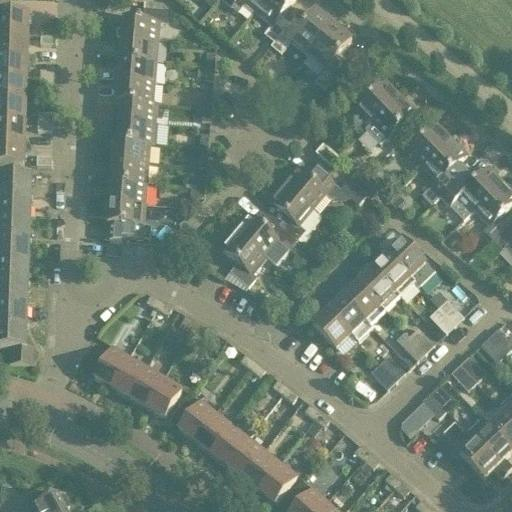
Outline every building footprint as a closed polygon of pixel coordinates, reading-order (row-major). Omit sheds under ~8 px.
[(0,0),(0,39),(28,41),(28,18),(7,17),(7,0),(0,0)] [(224,0),(221,4),(230,12),(238,17),(245,9),(255,17),(268,0),(224,0)] [(268,0),(255,17),(272,30),(264,40),(274,48),(290,30),(289,29),(281,22),(299,0),(268,0)] [(122,24),(121,45),(158,48),(160,29),(167,29),(168,15),(143,14),(142,26),(122,24)] [(274,48),(271,52),(280,59),(290,47),(308,62),(334,30),(317,16),(305,31),(294,23),(289,29),(290,30),(274,48)] [(352,45),(334,30),(308,62),(325,76),(315,88),(325,96),(349,67),(340,60),(352,45)] [(41,31),(41,41),(55,41),(55,31),(41,31)] [(28,41),(0,39),(0,61),(27,62),(28,41)] [(55,41),(41,41),(41,49),(55,49),(55,41)] [(158,48),(121,45),(119,65),(157,68),(158,48)] [(206,58),(205,72),(214,73),(216,58),(206,58)] [(0,83),(26,84),(27,62),(0,61),(0,83)] [(157,68),(119,65),(117,85),(155,89),(157,68)] [(205,72),(200,71),(199,80),(205,80),(205,85),(214,86),(214,73),(205,72)] [(39,84),(54,85),(54,75),(39,74),(39,84)] [(26,84),(0,83),(0,104),(25,105),(26,84)] [(54,85),(39,84),(39,92),(54,93),(54,85)] [(117,85),(116,106),(154,109),(155,89),(117,85)] [(372,128),(400,101),(386,86),(357,114),(372,128)] [(203,98),(202,113),(211,114),(212,99),(203,98)] [(416,117),(400,101),(372,128),(387,144),(416,117)] [(25,105),(0,104),(0,126),(24,127),(25,105)] [(154,109),(116,106),(116,107),(119,108),(118,126),(155,130),(157,109),(154,109)] [(211,114),(202,113),(202,126),(210,127),(211,114)] [(38,117),(38,128),(52,128),(53,118),(38,117)] [(24,127),(0,126),(0,147),(24,148),(24,127)] [(118,126),(116,147),(153,150),(155,130),(118,126)] [(52,128),(38,128),(38,136),(52,136),(52,128)] [(424,170),(452,144),(437,129),(410,156),(424,170)] [(200,139),(199,154),(208,155),(209,139),(200,139)] [(469,176),(460,167),(467,160),(452,144),(424,170),(439,186),(433,191),(431,193),(439,202),(441,203),(459,185),(469,176)] [(112,146),(111,167),(148,170),(150,151),(153,151),(153,150),(116,147),(112,146)] [(24,148),(0,147),(0,170),(23,171),(24,148)] [(323,147),(315,156),(334,173),(342,163),(323,147)] [(208,155),(199,154),(198,167),(207,167),(208,155)] [(37,161),(36,170),(51,170),(51,161),(37,161)] [(148,170),(111,167),(109,187),(146,191),(148,170)] [(297,174),(283,190),(313,215),(326,200),(332,205),(341,195),(340,194),(313,171),(305,180),(297,174)] [(459,185),(441,203),(449,212),(450,211),(464,226),(476,215),(503,188),(488,173),(467,194),(459,185)] [(348,185),(366,201),(367,200),(372,204),(379,195),(356,175),(348,185)] [(0,200),(30,202),(31,180),(0,178),(0,200)] [(191,194),(205,196),(206,180),(197,179),(196,193),(191,193),(191,194)] [(348,185),(340,194),(341,195),(359,210),(366,201),(348,185)] [(109,187),(108,208),(145,211),(146,191),(109,187)] [(511,210),(511,197),(503,188),(476,215),(490,230),(484,236),(493,245),(510,229),(502,220),(511,210)] [(313,215),(283,190),(269,206),(287,221),(279,230),(298,246),(298,245),(303,249),(311,240),(309,238),(321,222),(313,216),(313,215)] [(423,201),(431,209),(439,202),(431,193),(423,201)] [(205,196),(191,194),(190,202),(204,203),(205,196)] [(30,202),(0,200),(0,222),(29,223),(30,202)] [(145,211),(108,208),(106,229),(126,231),(125,242),(149,244),(150,231),(143,231),(145,211)] [(248,220),(234,236),(264,262),(276,271),(298,246),(279,230),(271,240),(248,220)] [(0,222),(0,243),(29,245),(29,223),(0,222)] [(511,230),(510,229),(493,245),(502,254),(504,253),(511,261),(511,230)] [(264,262),(234,236),(219,253),(238,269),(229,278),(248,294),(257,283),(254,281),(267,265),(264,262)] [(29,245),(0,243),(0,265),(28,266),(29,245)] [(402,245),(388,259),(419,291),(434,277),(425,267),(424,268),(402,245)] [(388,259),(373,273),(400,301),(414,288),(418,293),(419,291),(388,259)] [(0,265),(0,286),(27,287),(28,266),(0,265)] [(400,301),(373,273),(358,287),(385,316),(400,301)] [(0,286),(0,307),(26,309),(27,287),(0,286)] [(385,316),(358,287),(344,301),(371,329),(385,316)] [(157,314),(161,306),(150,300),(146,308),(157,314)] [(344,301),(329,315),(352,339),(351,340),(358,347),(373,333),(370,330),(371,329),(344,301)] [(447,305),(440,312),(456,329),(463,322),(447,305)] [(161,306),(157,314),(168,320),(172,313),(161,306)] [(26,309),(0,307),(0,329),(26,330),(26,309)] [(456,329),(440,312),(429,322),(446,339),(456,329)] [(352,339),(329,315),(314,330),(337,354),(351,340),(352,339)] [(192,334),(196,327),(185,321),(175,339),(186,345),(192,335),(192,334)] [(207,334),(196,327),(192,334),(192,335),(203,341),(207,334)] [(26,330),(0,329),(0,351),(11,352),(10,369),(32,370),(33,352),(25,352),(26,330)] [(409,341),(426,358),(434,350),(417,333),(409,341)] [(489,343),(505,360),(511,353),(511,348),(498,334),(489,343)] [(426,358),(409,341),(401,350),(417,367),(426,358)] [(505,360),(489,343),(480,350),(497,368),(505,360)] [(111,393),(129,362),(111,352),(93,383),(111,393)] [(250,375),(255,368),(245,360),(240,367),(250,375)] [(381,369),(397,386),(405,378),(388,361),(381,369)] [(129,362),(111,393),(129,403),(147,372),(129,362)] [(460,370),(477,388),(485,380),(468,362),(460,370)] [(255,368),(250,375),(260,382),(265,375),(255,368)] [(397,386),(381,369),(371,378),(388,395),(397,386)] [(477,388),(460,370),(451,379),(468,396),(477,388)] [(147,372),(129,403),(146,414),(164,382),(147,372)] [(183,393),(164,382),(146,414),(165,424),(183,393)] [(282,400),(287,393),(278,385),(273,392),(282,400)] [(431,398),(448,415),(456,408),(439,390),(431,398)] [(298,401),(287,393),(282,400),(292,408),(298,401)] [(448,415),(431,398),(422,407),(438,424),(448,415)] [(511,399),(500,411),(503,415),(511,424),(511,399)] [(194,446),(216,418),(200,405),(178,433),(194,446)] [(314,425),(319,418),(310,410),(304,417),(314,425)] [(511,424),(503,415),(489,429),(511,453),(511,424)] [(232,431),(216,418),(194,446),(210,459),(232,431)] [(319,418),(314,425),(324,432),(329,426),(319,418)] [(511,454),(511,453),(489,429),(488,430),(482,423),(467,437),(473,444),(474,443),(507,477),(511,471),(511,470),(504,462),(511,454)] [(314,427),(307,435),(315,440),(321,433),(314,427)] [(232,431),(210,459),(226,471),(248,443),(232,431)] [(264,456),(248,443),(226,471),(242,484),(264,456)] [(474,443),(473,444),(459,457),(484,482),(493,473),(501,482),(507,477),(474,443)] [(363,466),(369,459),(360,451),(354,458),(363,466)] [(280,468),(264,456),(242,484),(258,496),(280,468)] [(379,468),(369,459),(363,466),(373,474),(379,468)] [(297,481),(280,468),(258,496),(275,509),(297,481)] [(393,493),(399,486),(390,478),(384,485),(393,493)] [(399,486),(393,493),(404,503),(410,496),(399,486)] [(322,511),(327,507),(311,493),(293,511),(322,511)] [(67,511),(70,511),(62,497),(57,500),(34,511),(67,511)]
